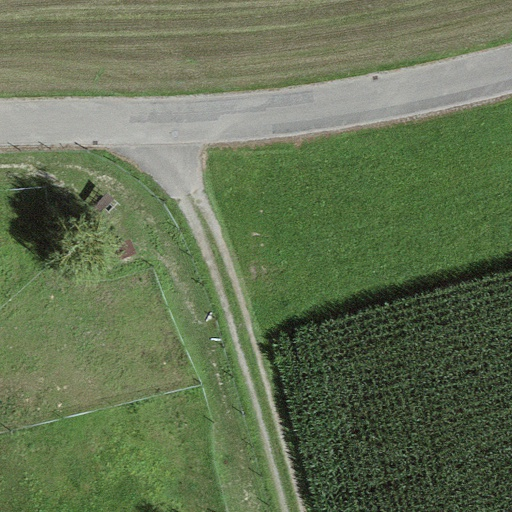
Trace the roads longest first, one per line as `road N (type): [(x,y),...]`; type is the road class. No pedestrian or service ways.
road 1 (unclassified): [(511,69),(320,111),(165,125),(0,124)]
road 2 (track): [(165,125),(261,386),(294,511)]
